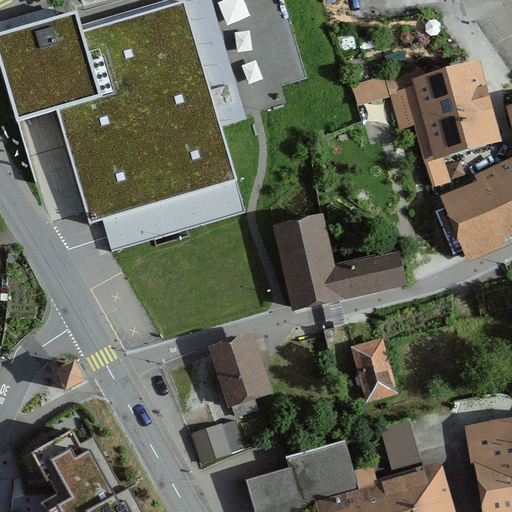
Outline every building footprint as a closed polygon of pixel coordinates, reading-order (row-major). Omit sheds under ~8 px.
[(184,4),(82,34),(101,100),(57,112),(90,224),(102,221),(236,182),(215,109),(233,104),(228,87),(211,92),(197,47),(215,42),(211,29),(208,20),(190,25),(184,4)] [(0,65),(17,124),(57,112),(101,100),(82,34),(76,15),(0,37),(0,65)] [(413,126),(433,186),(448,182),(439,153),(494,138),(486,115),(489,114),(485,101),(482,101),(473,72),(433,82),(416,68),(385,76),(398,131),(413,126)] [(382,78),(353,87),(356,98),(386,90),(382,78)] [(446,209),(454,228),(511,203),(511,164),(477,180),(483,194),(446,209)] [(245,213),(236,182),(102,221),(111,252),(245,213)] [(511,203),(454,228),(463,249),(501,233),(502,236),(511,232),(511,203)] [(332,267),(321,220),(276,230),(294,307),(402,283),(398,266),(403,265),(401,258),(396,259),(396,257),(350,268),(349,263),(332,267)] [(323,331),(328,351),(354,347),(349,325),(323,331)] [(253,399),(268,394),(266,389),(270,388),(260,360),(255,362),(248,342),(213,354),(235,416),(257,409),(253,399)] [(369,399),(394,393),(380,344),(356,351),(369,399)] [(58,373),(66,390),(83,381),(74,365),(58,373)] [(221,425),(231,453),(245,449),(235,420),(221,425)] [(409,420),(381,428),(392,470),(420,462),(409,420)] [(511,511),(511,425),(470,428),(483,511),(511,511)] [(230,454),(220,426),(192,435),(202,463),(230,454)] [(142,511),(129,488),(123,490),(92,436),(80,444),(72,430),(31,452),(47,481),(50,479),(56,493),(40,502),(45,511),(142,511)] [(290,470),(300,502),(356,486),(344,443),(287,459),(290,470)] [(255,511),(302,511),(300,502),(290,470),(247,482),(255,511)] [(366,483),(356,486),(363,511),(441,511),(432,478),(369,496),(366,483)] [(363,511),(356,486),(300,502),(302,511),(363,511)]
